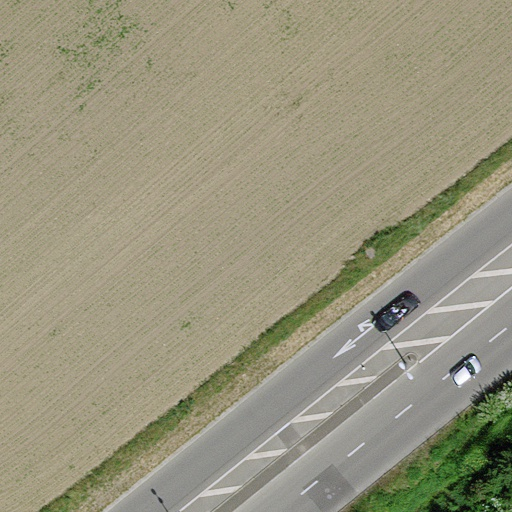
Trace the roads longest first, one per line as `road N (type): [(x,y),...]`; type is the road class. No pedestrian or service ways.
road 1 (secondary): [(511,261),(376,338),(163,511)]
road 2 (secondary): [(287,511),(436,392),(511,307)]
